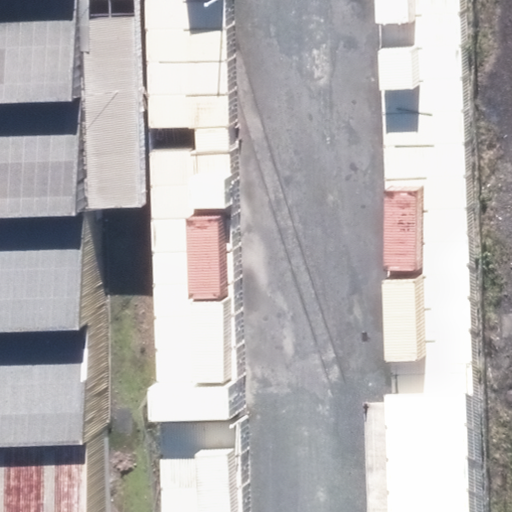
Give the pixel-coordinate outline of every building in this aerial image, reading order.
[(0,0),(0,453),(94,451),(88,211),(82,0),(0,0)] [(139,0),(82,0),(88,211),(145,209),(139,0)] [(324,366),(325,402),(400,400),(488,398),(486,325),(398,327),(399,364),(324,366)] [(251,336),(169,340),(172,406),(254,403),(251,336)] [(256,511),(255,414),(171,415),(171,511),(256,511)] [(0,511),(95,511),(94,451),(0,453),(0,511)]
